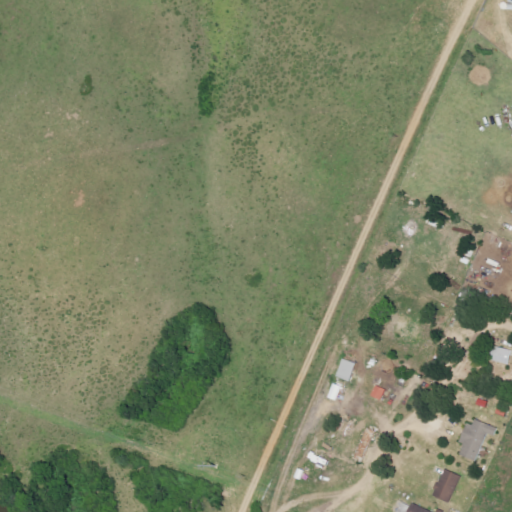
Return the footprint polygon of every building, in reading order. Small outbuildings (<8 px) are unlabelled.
[(511,351),(491,347),(489,362),(509,365),(511,351)] [(356,365),(343,360),(336,378),(349,382),(356,365)] [(493,437),(497,429),(471,419),(461,444),(464,445),(459,457),(475,463),(487,434),(493,437)] [(355,461),(368,466),(371,457),(366,456),(375,432),(366,429),(355,461)] [(434,498),(452,504),(460,476),(443,470),(434,498)]
